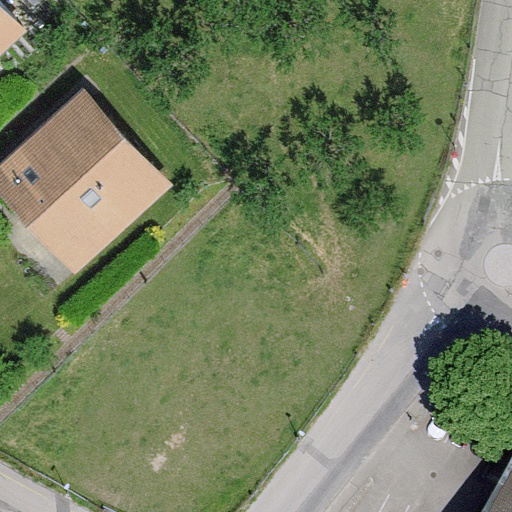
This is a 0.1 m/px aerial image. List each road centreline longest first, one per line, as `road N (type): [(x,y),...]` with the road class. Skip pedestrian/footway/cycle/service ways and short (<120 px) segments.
road 1 (residential): [(274,511),(470,312)]
road 2 (residential): [(503,207),(470,225),(453,259),(470,312)]
